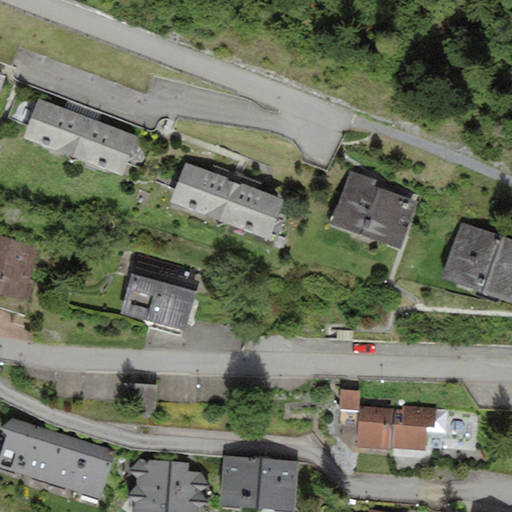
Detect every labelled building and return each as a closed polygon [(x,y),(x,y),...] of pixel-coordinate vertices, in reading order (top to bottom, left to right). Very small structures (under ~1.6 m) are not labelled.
[(0,73),(0,111),(11,77),(0,73)] [(49,104),(35,146),(133,179),(147,136),(49,104)] [(199,171),(185,209),(278,243),(292,205),(199,171)] [(361,183),(346,230),(410,251),(425,204),(361,183)] [(511,247),(472,234),(455,286),(511,304),(511,247)] [(0,294),(32,301),(41,256),(0,247),(0,294)] [(141,269),(128,316),(189,332),(202,286),(141,269)] [(343,386),(343,407),(363,407),(363,386),(343,386)] [(367,406),(365,452),(436,454),(437,409),(367,406)] [(20,423),(5,471),(111,504),(125,457),(20,423)] [(236,463),(233,509),(278,511),(304,511),(308,468),(236,463)] [(208,511),(210,467),(151,464),(148,511),(208,511)]
